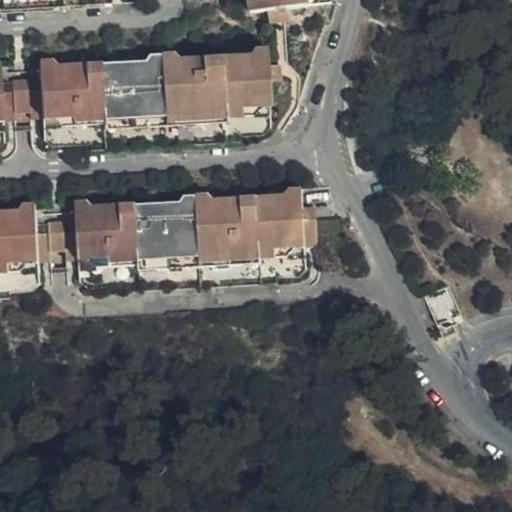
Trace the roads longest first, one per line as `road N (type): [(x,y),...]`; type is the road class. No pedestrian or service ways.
road 1 (residential): [(393,282),(97,304),(62,296),(57,253)]
road 2 (residential): [(329,145),(22,167)]
road 3 (residential): [(393,282),(442,376),(511,442)]
road 4 (residential): [(0,26),(123,22),(183,0)]
road 5 (residential): [(329,145),(393,282)]
road 6 (residential): [(354,0),(327,108),(329,145)]
